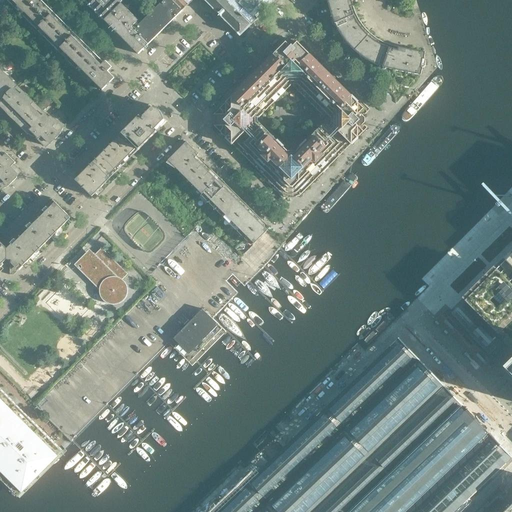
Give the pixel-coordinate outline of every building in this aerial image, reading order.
[(104,62),(69,28),(41,0),(6,0),(7,0),(87,80),(89,77),(102,90),(114,78),(107,71),(111,67),(105,61),(104,62)] [(103,19),(122,1),(120,0),(88,0),(86,2),(103,19)] [(148,44),(182,10),(171,0),(163,0),(138,25),(136,23),(131,27),(148,44)] [(192,0),(171,0),(182,10),(192,0)] [(253,17),(262,8),(264,10),(274,0),(204,0),(213,8),(213,9),(214,10),(214,9),(225,20),(224,20),(226,21),(236,31),(240,35),(241,35),(256,20),(253,17)] [(425,52),(398,47),(394,46),(391,45),(389,44),(386,43),(384,42),(381,41),(379,40),(377,38),(375,37),(372,35),(370,34),(368,32),(367,30),(365,28),(363,26),(361,23),(359,19),(357,16),(356,13),(355,11),(354,8),(353,6),(351,0),(326,0),(330,12),(331,15),(332,18),(334,21),(335,26),(336,27),(338,30),(339,33),(341,36),(343,38),(344,39),(347,43),(349,46),(352,49),(356,52),(358,54),(361,56),(365,59),(368,61),(372,63),(376,65),(379,66),(382,67),(385,68),(390,69),(393,70),(420,75),(425,52)] [(138,20),(121,3),(104,20),(121,37),(131,27),(136,23),(138,20)] [(148,44),(131,27),(121,37),(138,54),(148,44)] [(196,41),(201,36),(196,31),(191,36),(196,41)] [(299,196),(343,152),(367,128),(365,125),(362,125),(365,122),(365,117),(362,114),(365,114),(367,112),(297,42),(292,36),(286,42),(267,60),(285,78),(288,81),(289,81),(294,81),(295,81),(293,82),(293,86),(324,117),(330,117),(330,122),(324,122),(294,152),(289,152),(265,128),(240,152),(284,196),(285,196),(286,196),(288,197),(290,197),(292,197),(293,197),(295,197),(297,196),(298,196),(299,196)] [(259,117),(279,97),(292,84),(289,81),(288,82),(285,78),(267,60),(213,114),(217,114),(217,125),(213,125),(240,152),(265,128),(259,122),(253,122),(253,117),(259,117)] [(20,90),(0,69),(0,104),(2,107),(20,90)] [(413,113),(414,113),(437,88),(438,87),(439,86),(439,84),(440,83),(440,82),(440,81),(440,80),(440,79),(440,77),(438,77),(437,78),(436,78),(435,78),(433,79),(432,80),(431,81),(430,81),(407,108),(407,109),(407,110),(407,111),(408,111),(408,112),(409,113),(410,113),(411,113),(412,113),(413,113)] [(43,113),(20,90),(2,107),(6,111),(7,113),(9,114),(9,115),(12,118),(14,120),(15,119),(26,130),(43,113)] [(92,196),(155,133),(167,121),(150,105),(135,119),(134,118),(126,123),(128,126),(87,168),(84,166),(78,173),(80,175),(75,180),(92,196)] [(55,135),(64,126),(50,117),(49,119),(43,113),(26,130),(28,132),(27,133),(28,134),(29,134),(30,135),(32,136),(33,137),(35,137),(37,138),(46,146),(56,136),(55,135)] [(369,166),(370,165),(400,130),(400,129),(400,128),(400,127),(400,126),(400,125),(400,124),(399,123),(398,123),(397,123),(396,123),(395,123),(394,123),(393,124),(392,124),(362,158),(361,159),(361,160),(361,161),(361,162),(361,163),(361,164),(362,164),(362,165),(363,166),(364,166),(365,167),(366,167),(367,167),(368,166),(369,166)] [(268,230),(224,187),(195,158),(199,154),(187,142),(168,160),(253,245),(268,230)] [(21,172),(13,165),(16,162),(5,151),(0,156),(0,189),(9,181),(10,182),(21,172)] [(353,171),(322,205),(322,206),(322,207),(322,208),(322,209),(323,209),(323,210),(324,211),(325,212),(326,212),(327,212),(328,212),(329,212),(329,211),(360,177),(353,171)] [(157,183),(148,191),(152,195),(160,186),(157,183)] [(14,275),(38,250),(71,218),(51,198),(46,203),(48,205),(25,228),(23,226),(16,233),(18,235),(14,239),(10,243),(11,244),(7,248),(4,246),(4,232),(0,232),(0,267),(4,264),(3,263),(4,262),(7,259),(10,261),(10,275),(14,275)] [(455,272),(477,249),(467,239),(445,262),(455,272)] [(122,279),(127,274),(101,248),(94,255),(99,261),(97,263),(94,261),(84,271),(92,279),(95,277),(101,284),(100,285),(100,287),(99,287),(99,289),(99,290),(99,291),(99,292),(99,293),(100,294),(100,296),(101,297),(101,298),(102,299),(103,300),(105,301),(106,303),(107,303),(109,304),(111,304),(113,304),(115,304),(117,304),(119,303),(120,303),(122,301),(123,300),(124,300),(124,299),(125,298),(126,297),(126,296),(127,295),(127,293),(127,292),(127,291),(127,290),(127,289),(127,287),(127,286),(126,285),(126,284),(125,283),(124,281),(123,280),(122,279)] [(511,252),(492,272),(464,300),(496,335),(511,319),(511,252)] [(447,309),(436,320),(486,373),(497,362),(489,353),(502,341),(496,335),(464,300),(451,313),(447,309)] [(222,328),(202,309),(186,325),(206,344),(222,328)] [(206,344),(186,325),(173,339),(193,358),(206,344)] [(454,511),(511,457),(486,430),(485,430),(463,406),(398,338),(336,397),(333,394),(327,399),(330,402),(214,511),(454,511)] [(63,451),(20,408),(0,388),(0,478),(18,496),(63,451)] [(511,511),(511,502),(501,511),(511,511)]
